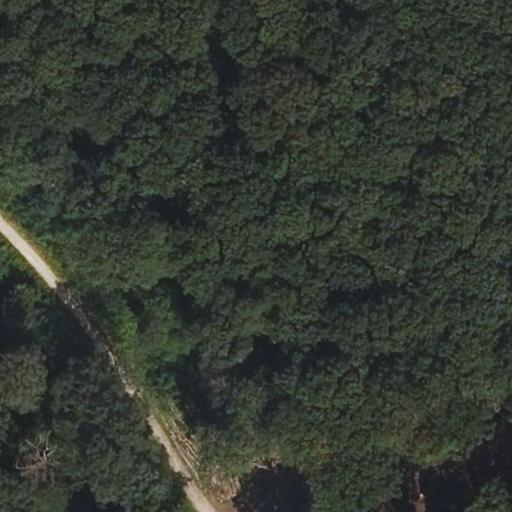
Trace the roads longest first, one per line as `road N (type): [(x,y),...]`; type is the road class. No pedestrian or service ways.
road 1 (track): [(214,511),(57,286),(0,224)]
road 2 (track): [(411,511),(511,440)]
